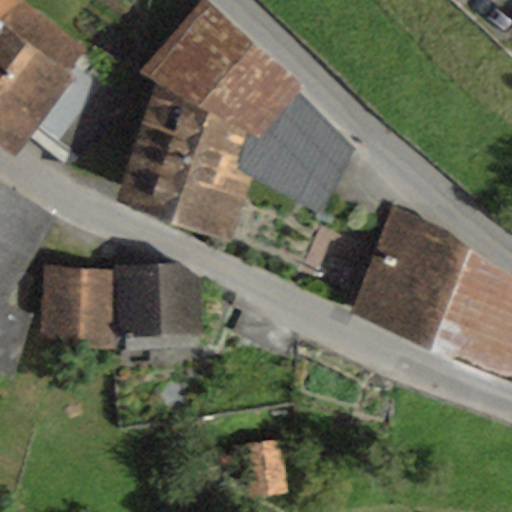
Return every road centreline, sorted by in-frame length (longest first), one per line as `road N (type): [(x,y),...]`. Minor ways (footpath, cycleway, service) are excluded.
road 1 (residential): [(511,400),(348,338),(59,195),(0,153)]
road 2 (residential): [(511,257),(436,203),(229,0)]
